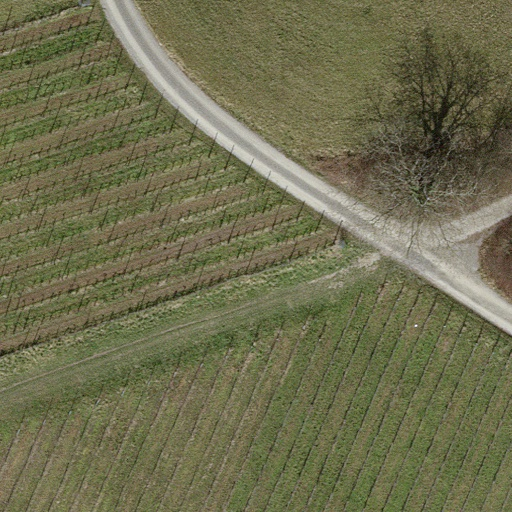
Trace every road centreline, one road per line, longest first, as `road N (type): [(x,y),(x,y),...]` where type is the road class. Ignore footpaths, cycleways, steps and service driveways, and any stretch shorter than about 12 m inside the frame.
road 1 (track): [(0,398),(405,252),(511,199)]
road 2 (track): [(511,317),(216,118),(164,71),(120,0)]
